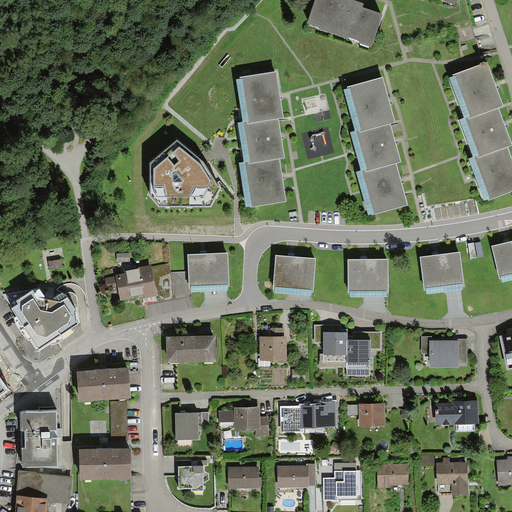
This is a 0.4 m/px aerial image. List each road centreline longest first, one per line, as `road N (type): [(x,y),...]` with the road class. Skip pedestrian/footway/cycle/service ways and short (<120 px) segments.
road 1 (residential): [(148,398),(486,388)]
road 2 (track): [(179,0),(75,151),(66,0)]
road 3 (residential): [(248,302),(252,247),(268,231),(392,235),(511,216)]
road 4 (track): [(0,82),(75,151),(95,335)]
road 5 (residential): [(482,321),(432,323),(248,302)]
road 6 (residential): [(148,398),(155,490),(177,511)]
